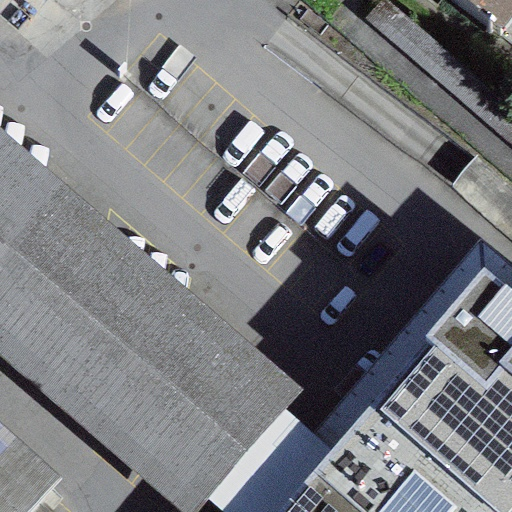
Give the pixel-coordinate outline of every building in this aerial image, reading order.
[(511,109),(385,0),(368,21),(511,145),(511,109)] [(509,0),(450,0),(488,29),(509,0)] [(0,153),(0,370),(169,511),(220,511),(258,468),(306,408),(245,359),(0,153)] [(511,511),(511,313),(486,292),(290,511),(511,511)] [(0,511),(45,511),(63,493),(0,435),(0,511)]
